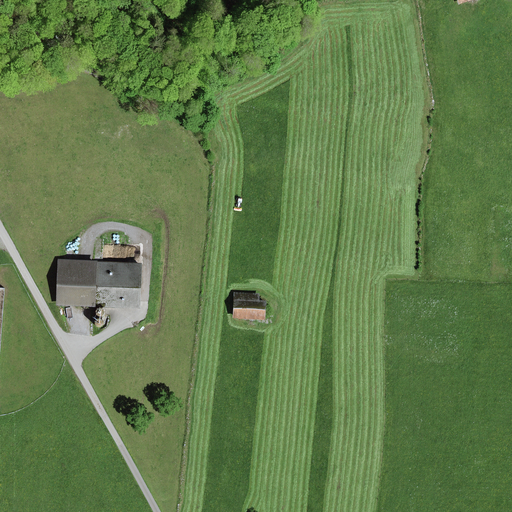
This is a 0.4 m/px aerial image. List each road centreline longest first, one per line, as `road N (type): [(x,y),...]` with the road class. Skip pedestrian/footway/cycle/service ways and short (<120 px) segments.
road 1 (track): [(0,82),(53,68),(126,79),(225,26),(262,24),(311,0)]
road 2 (unclassified): [(156,511),(0,228)]
